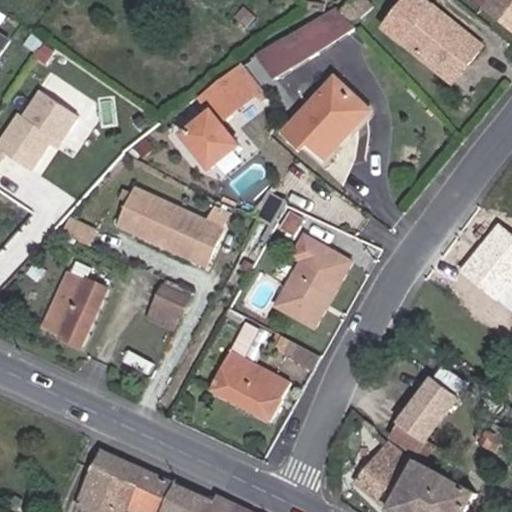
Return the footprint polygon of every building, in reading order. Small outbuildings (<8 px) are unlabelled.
[(374,0),(339,0),(359,21),(380,8),(374,0)] [(460,53),(465,58),(480,39),(433,0),(429,0),(402,33),(446,70),(460,53)] [(511,24),(511,0),(484,0),(511,24)] [(295,32),(310,57),(355,29),(341,5),(295,32)] [(275,79),(310,57),(295,32),(259,54),(275,79)] [(452,74),(465,58),(460,53),(446,70),(452,74)] [(263,89),(244,64),(202,98),(215,113),(188,136),(215,170),(243,147),(222,122),(263,89)] [(358,101),(335,79),(287,133),(305,150),(310,145),(322,155),(326,151),(330,154),(359,121),(362,114),(362,109),(360,104),(358,101)] [(0,149),(30,169),(52,136),(59,141),(76,114),(38,90),(21,116),(17,113),(0,138),(0,149)] [(195,261),(213,224),(138,187),(120,223),(195,261)] [(294,237),(304,220),(290,213),(281,230),(294,237)] [(90,248),(97,234),(69,222),(63,236),(90,248)] [(209,268),(227,231),(213,224),(195,261),(209,268)] [(304,234),(294,253),(305,259),(278,306),(315,326),(324,309),(318,306),(334,275),(341,279),(352,260),(304,234)] [(69,273),(44,328),(80,344),(105,290),(88,282),(94,271),(78,263),(73,274),(69,273)] [(318,306),(324,309),(341,279),(334,275),(318,306)] [(196,294),(170,281),(167,287),(193,299),(196,294)] [(184,318),(193,299),(167,287),(158,306),(184,318)] [(246,357),(259,332),(247,325),(213,389),(270,420),(291,383),(246,357)] [(286,354),(313,369),(319,357),(293,342),(286,354)] [(418,454),(460,398),(434,379),(393,437),(418,454)] [(397,511),(466,511),(476,494),(418,462),(414,467),(388,447),(358,482),(390,508),(397,511)] [(162,511),(175,486),(100,451),(76,503),(95,511),(125,511),(128,508),(135,511),(162,511)] [(175,486),(162,511),(239,511),(241,510),(219,499),(217,505),(175,486)] [(42,511),(47,502),(31,494),(27,502),(19,499),(13,511),(42,511)]
